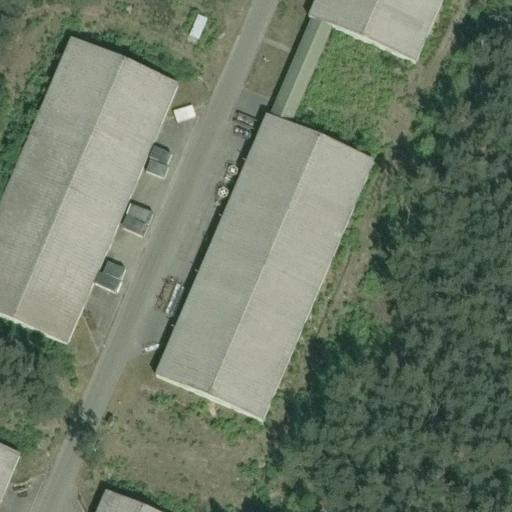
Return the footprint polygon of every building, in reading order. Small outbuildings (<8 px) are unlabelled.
[(313,0),(301,29),(417,77),(449,0),(313,0)] [(0,335),(66,364),(178,99),(69,52),(0,213),(0,335)] [(150,392),(266,441),(379,173),(262,125),(150,392)] [(0,511),(2,511),(21,468),(0,458),(0,511)] [(100,511),(130,511),(105,501),(100,511)]
